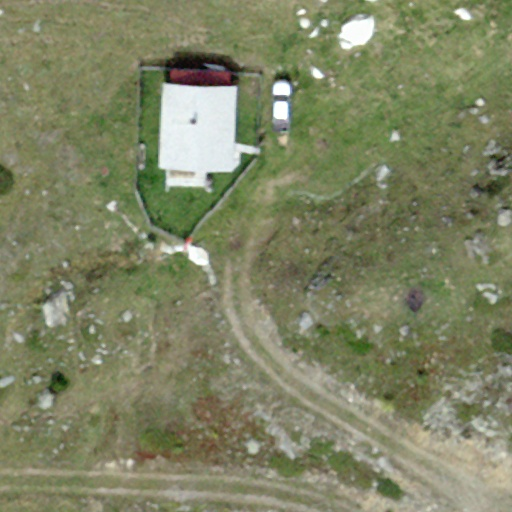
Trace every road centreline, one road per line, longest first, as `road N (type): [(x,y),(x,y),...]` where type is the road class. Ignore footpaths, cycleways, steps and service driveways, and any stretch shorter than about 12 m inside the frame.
road 1 (track): [(233,243),(261,341),(397,443),(481,491),(494,511)]
road 2 (track): [(271,511),(96,481),(0,481)]
